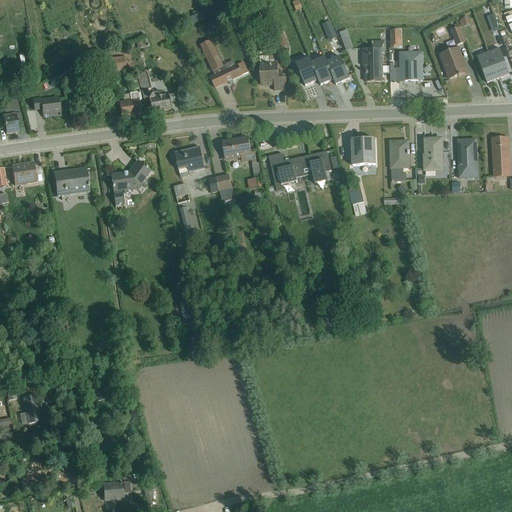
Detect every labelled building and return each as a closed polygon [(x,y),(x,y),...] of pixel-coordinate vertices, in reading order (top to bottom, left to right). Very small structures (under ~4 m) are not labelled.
[(191,27),(205,21),(202,14),(188,20),(191,27)] [(493,16),(487,18),(493,34),(499,31),(493,16)] [(462,21),(460,21),(462,27),(464,26),(470,24),(467,17),(461,19),(462,21)] [(333,21),(325,23),(330,40),(338,38),(333,21)] [(457,48),(466,44),(460,28),(451,32),(457,48)] [(347,32),(340,35),(346,52),(353,50),(347,32)] [(200,47),(213,74),(214,74),(215,77),(210,79),(215,89),(228,83),(230,86),(234,85),(233,81),(248,74),(244,64),(236,67),(234,62),(226,65),(227,67),(224,68),(212,41),(200,47)] [(381,56),(385,56),(385,42),(370,42),(371,50),(362,50),(363,68),(366,68),(366,84),(382,83),(381,56)] [(468,75),(458,49),(440,56),(449,81),(458,78),(459,79),(461,78),(461,77),(468,75)] [(488,53),(498,81),(510,77),(499,49),(488,53)] [(422,53),(399,54),(399,55),(397,56),(398,83),(422,82),(422,53)] [(498,81),(488,53),(477,57),(487,85),(498,81)] [(106,75),(126,73),(124,58),(105,60),(106,75)] [(287,92),(286,81),(283,81),(283,74),(279,74),(278,64),(274,64),(274,62),(270,62),(270,64),(269,64),(269,58),(260,58),(261,87),(274,87),(275,93),(287,92)] [(331,74),(334,82),(336,87),(350,81),(341,58),(327,64),(331,74)] [(316,74),(319,82),(321,87),(334,82),(331,74),(327,64),(325,59),(312,65),(316,74)] [(316,74),(312,65),(310,60),(296,66),(305,88),(319,82),(316,74)] [(85,72),(83,72),(81,65),(75,67),(76,69),(63,74),(66,87),(67,86),(68,89),(74,87),(73,85),(74,84),(74,82),(87,77),(85,72)] [(28,66),(21,67),(24,78),(30,76),(28,66)] [(147,95),(147,92),(151,91),(146,73),(137,76),(144,104),(149,102),(151,114),(171,110),(169,98),(168,96),(159,97),(158,93),(147,95)] [(53,89),(61,85),(58,79),(50,82),(53,89)] [(139,102),(141,101),(136,80),(130,82),(134,94),(123,96),(124,103),(118,104),(121,119),(141,116),(139,102)] [(17,98),(8,100),(11,117),(6,118),(3,118),(6,136),(18,133),(16,124),(22,123),(17,98)] [(58,98),(42,101),(41,99),(33,100),(34,112),(42,111),(44,119),(51,118),(50,115),(60,113),(60,117),(61,117),(58,98)] [(242,164),(252,163),(255,180),(248,181),(249,192),(262,190),(261,179),(262,179),(259,164),(257,164),(255,151),(251,152),(249,139),(222,143),(224,154),(222,154),(224,163),(242,160),(242,164)] [(492,140),(494,179),(510,178),(509,142),(504,143),(504,140),(492,140)] [(352,142),(353,168),(376,167),(374,141),(352,142)] [(423,156),(423,174),(443,173),(442,141),(425,141),(425,156),(423,156)] [(458,142),(460,181),(478,180),(476,141),(458,142)] [(398,143),(390,144),(392,186),(396,186),(396,184),(406,183),(406,175),(403,175),(403,173),(409,173),(409,170),(409,149),(410,149),(409,142),(402,142),(402,143),(398,143)] [(189,175),(205,171),(200,149),(175,155),(181,179),(189,177),(189,175)] [(304,178),(313,176),(315,186),(328,183),(326,174),(332,173),(327,153),(309,158),(311,169),(303,171),(301,160),(300,160),(304,178)] [(304,178),(300,160),(285,163),(283,155),(269,159),(277,193),(284,192),(283,187),(297,184),(296,180),(304,178)] [(303,171),(311,169),(309,158),(301,160),(303,171)] [(115,207),(124,206),(122,193),(125,192),(125,195),(133,194),(133,192),(139,191),(144,184),(143,183),(151,173),(137,162),(127,176),(123,176),(121,175),(111,176),(115,207)] [(15,187),(37,184),(37,183),(35,171),(34,165),(12,168),(15,187)] [(42,170),(35,171),(37,183),(44,182),(42,170)] [(54,174),(57,198),(88,194),(86,172),(78,173),(78,172),(66,173),(54,174)] [(356,218),(367,216),(356,174),(351,175),(353,185),(347,186),(353,207),(356,218)] [(217,179),(220,193),(222,200),(234,197),(229,176),(217,179)] [(220,193),(217,179),(209,181),(212,195),(220,193)] [(178,206),(190,203),(187,186),(174,188),(178,206)] [(407,193),(403,186),(397,190),(401,196),(407,193)] [(187,209),(180,211),(184,229),(191,227),(187,209)] [(349,241),(340,244),(344,255),(352,253),(349,241)] [(322,266),(315,268),(317,277),(324,276),(322,266)] [(305,289),(297,290),(299,301),(308,300),(305,289)] [(190,301),(180,304),(183,319),(193,317),(190,301)] [(109,387),(92,391),(97,410),(98,410),(98,411),(114,407),(109,387)] [(54,392),(49,400),(55,404),(60,396),(54,392)] [(41,422),(36,395),(22,398),(25,414),(20,416),(22,426),(41,422)] [(96,448),(94,450),(90,452),(95,464),(114,456),(121,452),(114,436),(106,440),(105,438),(94,442),(96,448)] [(0,499),(13,496),(12,492),(19,490),(18,484),(23,482),(21,475),(8,479),(10,483),(6,484),(7,487),(0,489),(0,499)] [(122,484),(103,485),(104,503),(124,502),(122,484)] [(72,499),(65,500),(68,510),(74,509),(72,499)]
